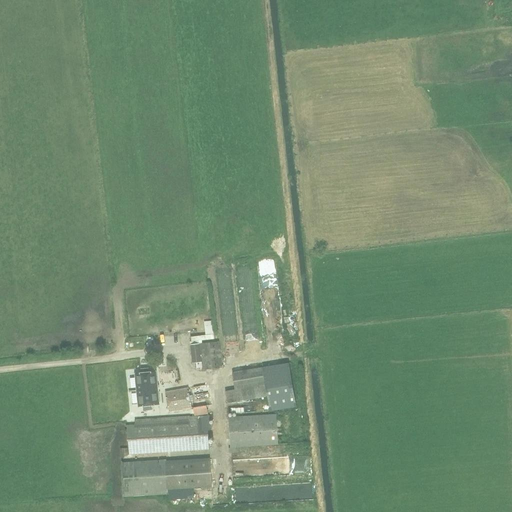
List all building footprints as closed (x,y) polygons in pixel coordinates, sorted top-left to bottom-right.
[(160,344),(175,343),(174,334),(160,335),(160,344)] [(219,342),(193,345),(190,345),(193,364),(202,363),(202,371),(222,368),(219,342)] [(228,404),(268,397),(262,367),(232,372),(235,390),(225,391),(228,404)] [(141,369),(141,374),(135,374),(138,406),(143,406),(143,411),(151,410),(151,405),(158,404),(155,372),(149,373),(148,368),(141,369)] [(166,392),(170,413),(191,409),(187,389),(166,392)] [(206,406),(194,409),(195,416),(207,414),(206,406)] [(231,448),(278,445),(276,414),(229,417),(231,448)] [(129,454),(210,449),(208,421),(127,426),(129,454)] [(264,456),(235,457),(235,475),(265,474),(264,456)] [(169,494),(169,490),(212,488),(210,458),(166,461),(166,460),(121,463),(123,497),(169,494)]
